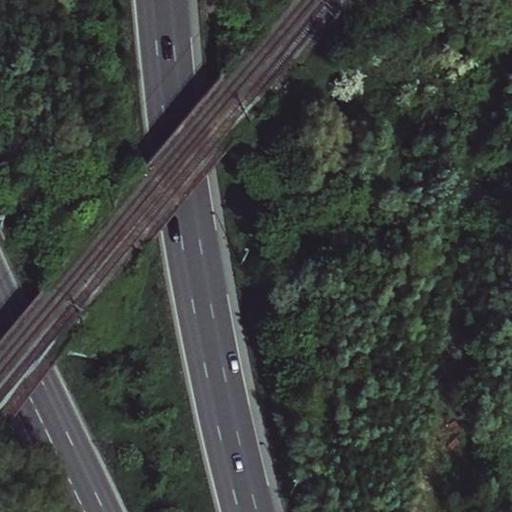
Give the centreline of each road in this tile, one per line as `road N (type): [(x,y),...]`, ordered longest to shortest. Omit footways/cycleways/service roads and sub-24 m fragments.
road 1 (motorway): [(249,511),(202,307),(161,0)]
road 2 (motorway): [(0,308),(89,496)]
